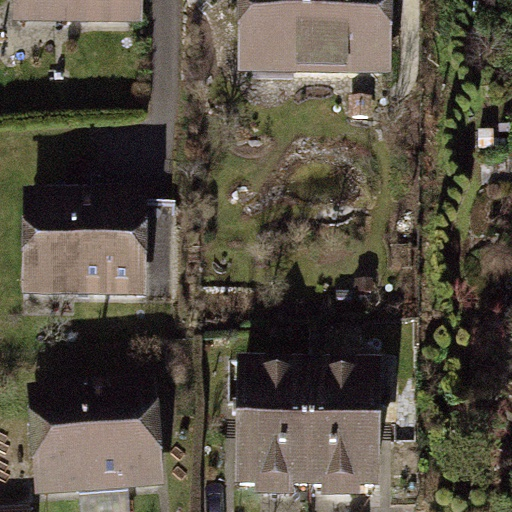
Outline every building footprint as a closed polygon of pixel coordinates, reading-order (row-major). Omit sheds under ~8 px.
[(125,0),(55,0),(55,14),(125,15),(125,0)] [(243,0),(243,46),(287,47),(286,62),(344,63),(344,48),(374,48),(374,0),(243,0)] [(132,201),(26,200),(25,269),(66,269),(65,288),(131,288),(131,240),(132,201)] [(130,292),(167,293),(168,240),(131,240),(131,288),(130,292)] [(282,483),(301,483),(303,373),(236,372),(235,482),(254,482),(254,490),(282,490),(282,483)] [(369,374),(303,373),(301,483),(319,483),(319,491),(347,491),(347,484),(368,484),(369,374)] [(138,395),(35,402),(40,484),(143,477),(138,395)]
